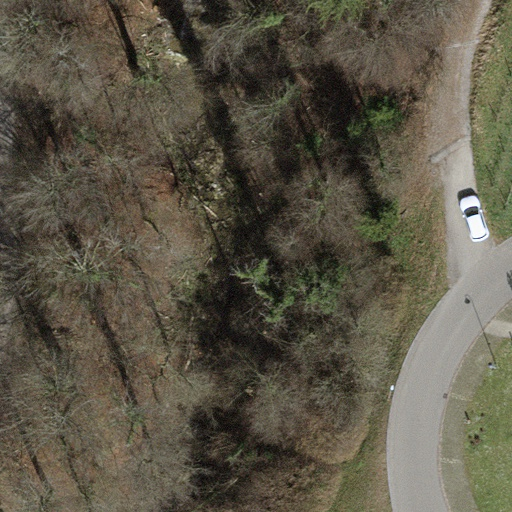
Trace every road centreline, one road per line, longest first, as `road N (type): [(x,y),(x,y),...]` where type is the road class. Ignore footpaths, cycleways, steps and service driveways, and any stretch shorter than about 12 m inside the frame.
road 1 (track): [(491,0),(460,158),(465,224),(498,281)]
road 2 (residential): [(511,271),(445,337),(427,374),(414,465),(423,511)]
